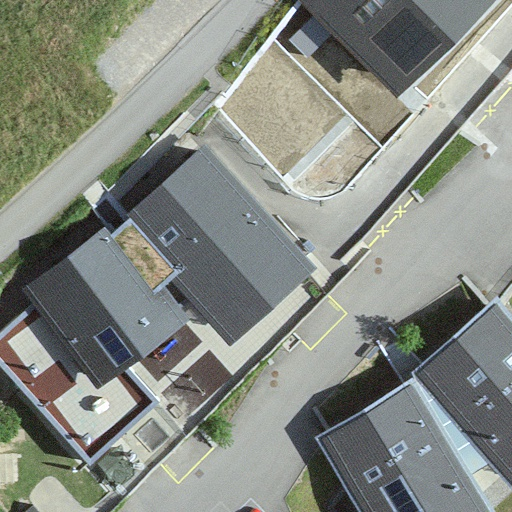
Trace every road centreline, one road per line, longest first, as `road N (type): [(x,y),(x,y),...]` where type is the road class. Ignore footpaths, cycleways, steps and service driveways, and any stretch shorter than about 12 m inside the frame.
road 1 (residential): [(511,144),(175,511)]
road 2 (unclassified): [(249,0),(0,241)]
